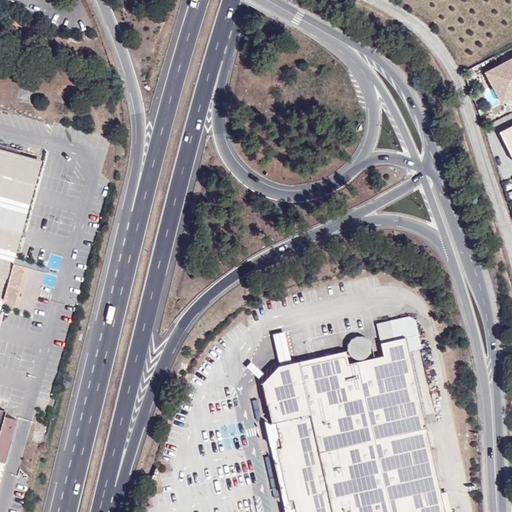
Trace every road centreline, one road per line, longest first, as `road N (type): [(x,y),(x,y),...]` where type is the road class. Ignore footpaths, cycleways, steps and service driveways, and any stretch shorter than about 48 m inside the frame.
road 1 (motorway): [(98,511),(232,0)]
road 2 (motorway): [(202,0),(77,477)]
road 3 (motorway): [(100,0),(134,94),(140,142),(77,477)]
road 4 (motorway): [(112,511),(173,336),(229,278),(336,221)]
road 5 (motorway): [(359,166),(320,192),(289,195),(268,191),(225,153),(218,133),(223,73),(247,0)]
road 6 (unclassified): [(374,0),(417,24),(444,57),(511,248)]
road 7 (secondary): [(448,244),(481,356),(493,511)]
road 8 (secondary): [(504,511),(494,344),(474,268)]
road 9 (secondary): [(434,148),(423,113),(390,64),(280,0)]
road 10 (secondary): [(344,49),(384,90),(417,163)]
road 11 (motorway): [(344,49),(373,100),(371,139),(359,166)]
road 12 (secondary): [(474,268),(434,148)]
